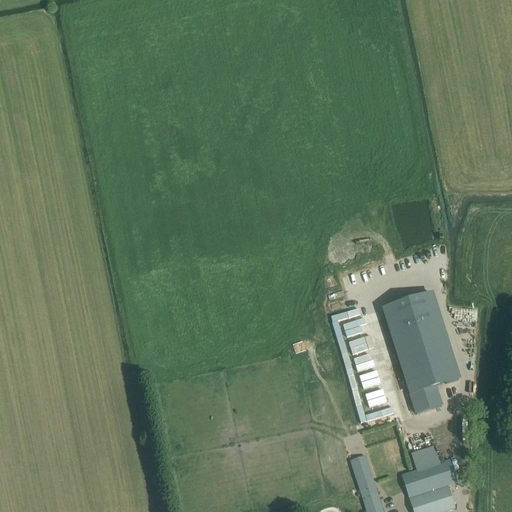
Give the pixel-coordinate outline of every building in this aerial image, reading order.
[(433,293),(381,309),(415,416),(442,407),(436,388),(460,380),(433,293)] [(416,472),(440,464),(435,447),(411,455),(416,472)] [(365,457),(350,462),(365,511),(382,511),(374,487),(371,476),(365,457)] [(401,476),(409,499),(447,487),(457,484),(449,461),(440,464),(416,472),(401,476)] [(448,511),(455,510),(447,487),(409,499),(412,511),(448,511)]
